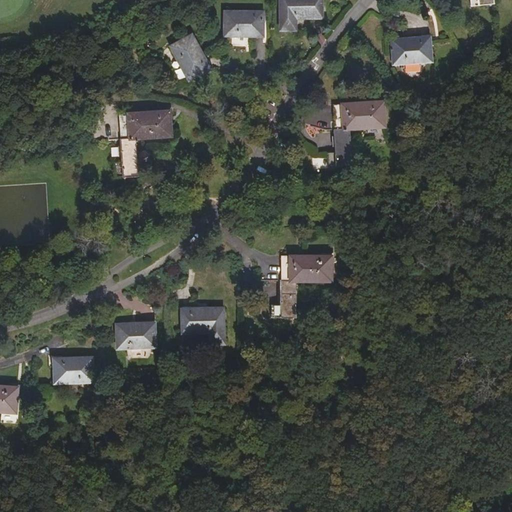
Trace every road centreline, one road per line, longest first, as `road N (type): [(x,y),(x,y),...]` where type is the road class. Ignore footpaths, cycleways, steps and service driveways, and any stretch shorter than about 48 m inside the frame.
road 1 (residential): [(367,0),(202,226),(74,301),(0,330)]
road 2 (residential): [(0,91),(62,71),(193,0)]
